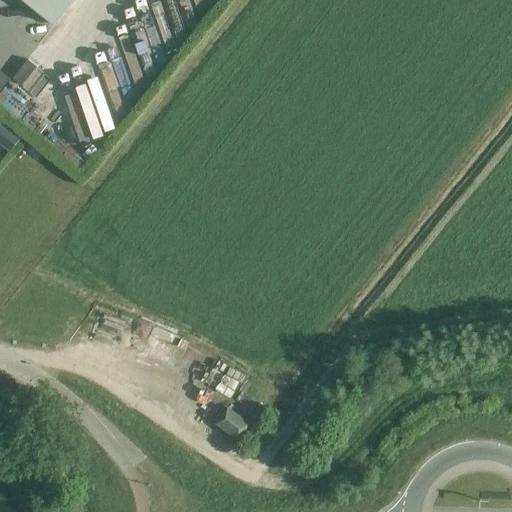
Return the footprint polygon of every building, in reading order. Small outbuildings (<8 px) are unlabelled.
[(21,0),(54,26),(75,0),(21,0)] [(28,60),(13,79),(22,86),(37,68),(28,60)] [(0,92),(11,79),(0,70),(0,92)] [(0,120),(0,145),(10,153),(22,138),(0,120)] [(216,425),(238,441),(249,424),(228,409),(216,425)]
